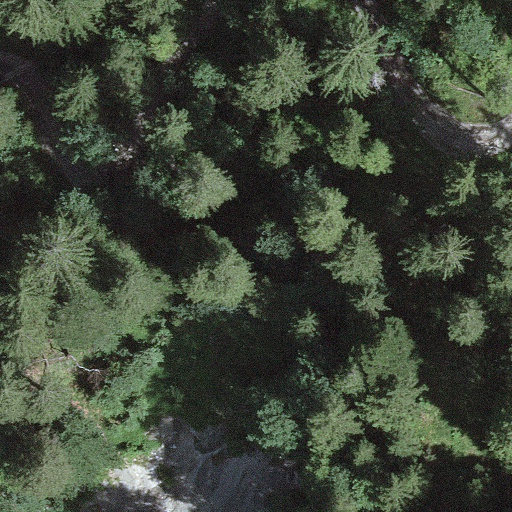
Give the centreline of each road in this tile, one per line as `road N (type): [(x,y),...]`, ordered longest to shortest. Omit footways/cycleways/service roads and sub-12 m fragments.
road 1 (track): [(214,0),(119,151),(82,174),(44,147),(36,98),(0,58)]
road 2 (track): [(511,131),(482,140),(441,128),(420,108),(365,0)]
